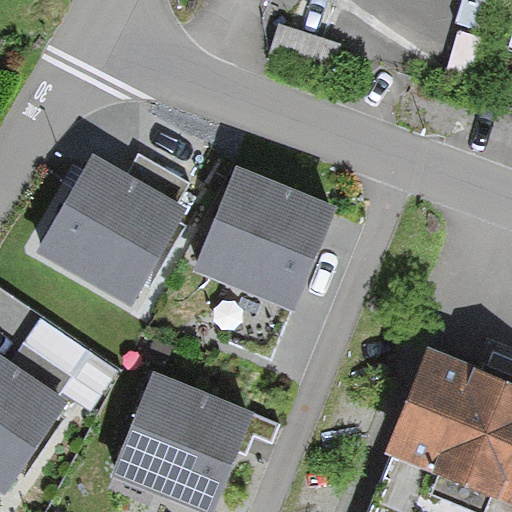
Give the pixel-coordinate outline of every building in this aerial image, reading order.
[(452,0),(502,14),(506,0),(452,0)] [(89,171),(44,251),(126,297),(171,216),(89,171)] [(327,218),(235,183),(203,268),(295,302),(327,218)] [(46,329),(20,373),(99,419),(125,374),(46,329)] [(511,511),(511,397),(505,394),(420,361),(359,511),(511,511)] [(0,373),(0,481),(51,409),(0,373)] [(243,416),(157,385),(122,479),(209,510),(243,416)]
